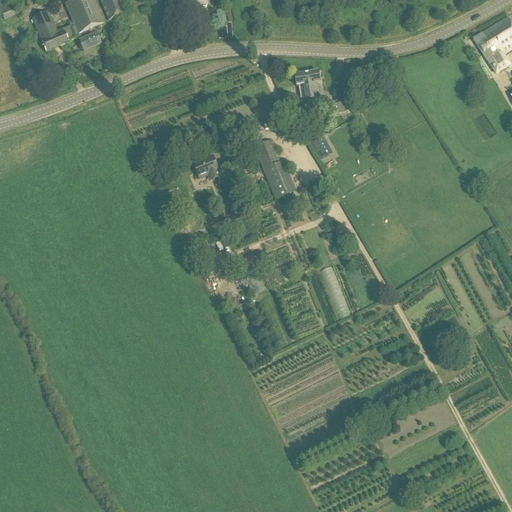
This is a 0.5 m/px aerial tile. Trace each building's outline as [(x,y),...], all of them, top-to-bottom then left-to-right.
[(57,33),(48,13),(32,20),(46,53),(80,39),(79,36),(105,25),(94,0),(78,0),(67,5),(76,25),(57,33)] [(99,0),(108,22),(127,14),(121,0),(99,0)] [(190,0),(193,11),(207,8),(205,0),(190,0)] [(0,11),(5,20),(17,15),(13,5),(0,11)] [(474,40),(496,75),(510,66),(503,56),(511,50),(511,27),(507,20),(474,40)] [(84,53),(101,46),(97,35),(79,43),(84,53)] [(295,76),(297,87),(299,87),(302,107),(321,104),(318,84),(320,83),(319,73),(295,76)] [(334,103),(335,109),(347,107),(345,101),(334,103)] [(312,145),(321,161),(331,155),(322,139),(312,145)] [(254,149),(275,202),(293,195),(290,187),(288,187),(286,180),(287,180),(272,142),(254,149)] [(193,165),(199,180),(211,175),(214,181),(220,178),(218,172),(219,172),(213,157),(193,165)] [(224,223),(227,232),(240,227),(237,218),(224,223)] [(235,265),(239,275),(256,268),(252,258),(235,265)]
